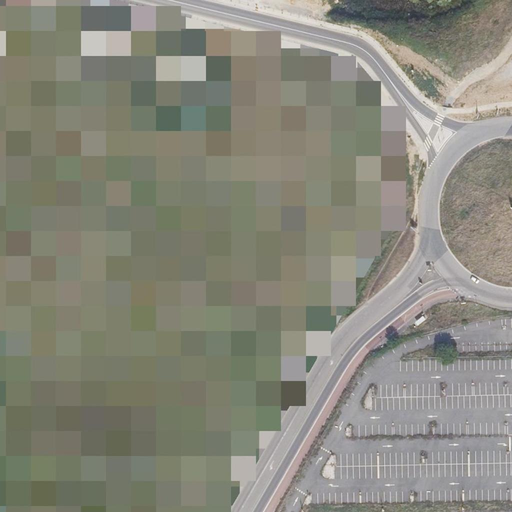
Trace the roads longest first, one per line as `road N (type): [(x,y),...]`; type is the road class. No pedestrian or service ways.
road 1 (tertiary): [(433,239),(323,364),(237,511)]
road 2 (tertiary): [(258,511),(358,344),(435,284),(461,278)]
road 3 (unclassified): [(405,101),(370,55),(350,43),(173,0)]
road 4 (track): [(318,0),(340,18),(381,27),(511,4)]
